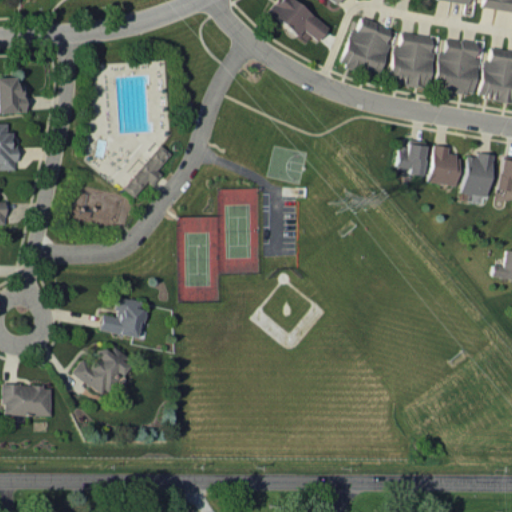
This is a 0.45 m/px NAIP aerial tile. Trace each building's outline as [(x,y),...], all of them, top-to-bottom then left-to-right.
[(314,40),(325,26),(292,0),(272,0),(265,10),(303,40),(307,35),(314,40)] [(478,0),(478,6),(509,10),(510,0),(478,0)] [(387,27),(357,16),(352,31),(348,29),(336,63),(373,75),(385,41),(382,41),(387,27)] [(428,35),(397,30),(395,44),(390,43),(385,80),(424,86),(430,49),(426,49),(428,35)] [(473,41),(442,37),(440,51),(435,50),(430,88),(470,93),(475,56),(471,55),(473,41)] [(474,95),(511,101),(511,49),(486,46),(484,59),(480,59),(474,95)] [(0,77),(0,110),(21,110),(21,92),(17,92),(17,77),(0,77)] [(0,168),(12,168),(12,144),(7,144),(7,130),(3,130),(3,122),(0,121),(0,168)] [(403,145),(393,144),(392,165),(404,166),(404,173),(418,174),(421,140),(404,139),(403,145)] [(153,169),(167,153),(156,143),(119,186),(130,196),(144,180),(149,184),(158,173),(153,169)] [(423,180),(451,184),(456,155),(443,152),(445,145),(430,143),(423,180)] [(458,191),(483,195),(489,153),(474,151),(473,156),(463,154),(458,191)] [(511,185),(511,157),(498,155),(491,187),(505,190),(506,184),(511,185)] [(489,275),(511,277),(511,249),(502,249),(500,264),(491,263),(489,275)] [(94,329),(132,336),(137,310),(135,309),(137,300),(112,295),(109,315),(97,312),(94,329)] [(66,371),(97,395),(124,360),(106,346),(102,351),(96,346),(84,362),(77,357),(66,371)] [(0,414),(45,414),(45,383),(0,383),(0,414)]
